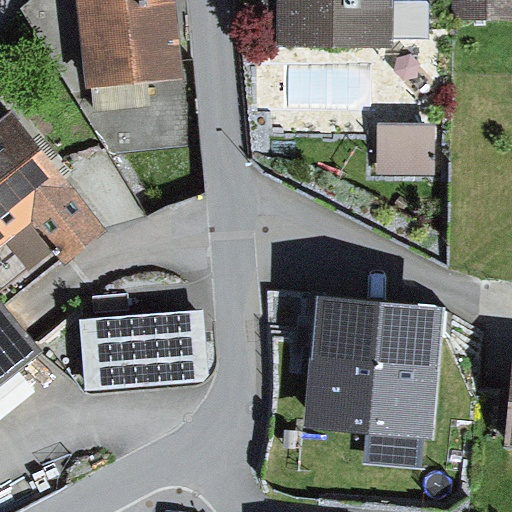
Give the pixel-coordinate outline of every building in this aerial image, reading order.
[(172,72),(162,0),(24,0),(22,2),(40,32),(81,30),(87,82),(172,72)] [(281,0),(281,38),(423,39),(423,8),(383,7),(383,0),(281,0)] [(507,0),(455,0),(456,12),(507,11),(507,0)] [(3,115),(0,117),(0,367),(29,344),(0,308),(0,298),(58,251),(60,254),(94,226),(3,115)] [(446,168),(443,115),(386,119),(389,171),(446,168)] [(443,296),(324,292),(320,413),(439,417),(443,296)] [(193,314),(78,320),(82,384),(196,377),(193,314)] [(511,360),(510,360),(503,441),(511,441),(511,360)]
